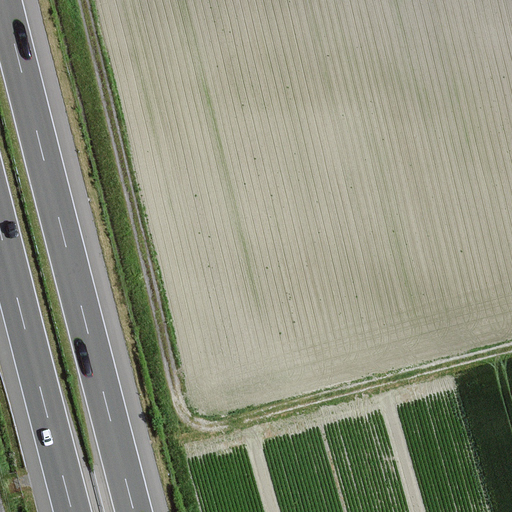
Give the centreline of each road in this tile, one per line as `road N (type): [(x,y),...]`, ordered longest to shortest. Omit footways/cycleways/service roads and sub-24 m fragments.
road 1 (track): [(76,0),(176,401),(189,419),(222,423),(511,349)]
road 2 (motorway): [(135,511),(4,0)]
road 3 (motorway): [(0,228),(72,511)]
